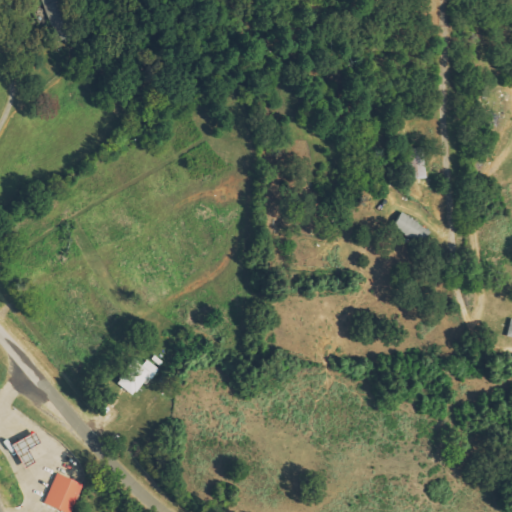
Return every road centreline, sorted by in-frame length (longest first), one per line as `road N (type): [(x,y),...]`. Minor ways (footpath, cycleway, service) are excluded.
road 1 (residential): [(511,332),(475,326),(436,287),(439,0)]
road 2 (tertiary): [(162,511),(0,334)]
road 3 (residential): [(506,332),(502,111)]
road 4 (residential): [(181,210),(30,285),(0,316)]
